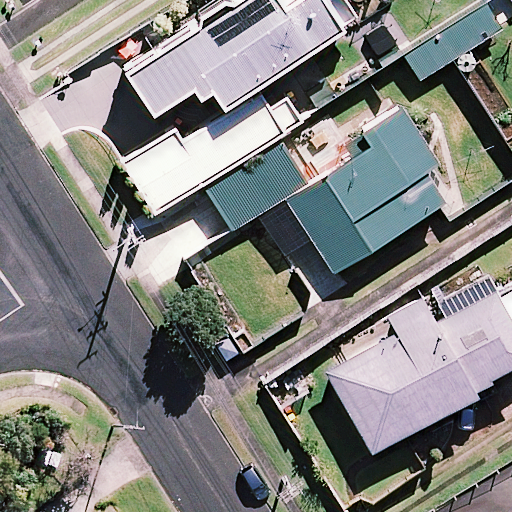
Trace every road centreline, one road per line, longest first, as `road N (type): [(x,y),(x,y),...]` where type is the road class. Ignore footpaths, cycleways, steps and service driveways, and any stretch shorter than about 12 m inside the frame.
road 1 (residential): [(72,272),(231,511)]
road 2 (residential): [(0,160),(72,272)]
